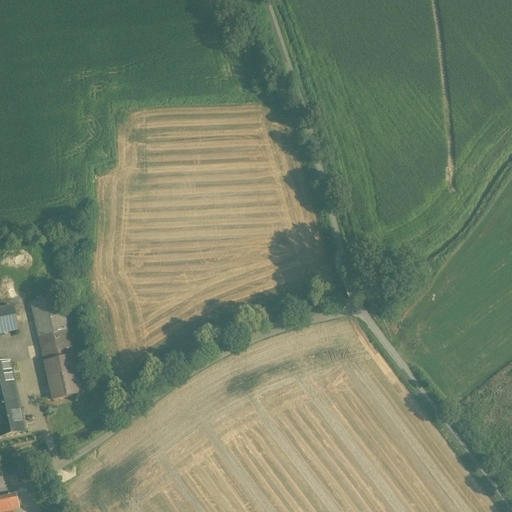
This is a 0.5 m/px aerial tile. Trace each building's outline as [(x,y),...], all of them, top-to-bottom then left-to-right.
[(60,296),(31,303),(44,363),(73,356),(72,351),(60,296)] [(13,307),(0,309),(0,333),(18,330),(13,307)] [(78,349),(72,351),(73,356),(74,361),(81,360),(78,349)] [(73,356),(44,363),(52,400),(82,394),(74,361),(73,356)] [(10,363),(0,364),(0,377),(12,375),(10,363)] [(12,375),(0,377),(0,437),(25,432),(12,375)] [(64,492),(54,477),(48,481),(58,497),(64,492)] [(17,498),(0,501),(0,511),(19,509),(17,498)]
